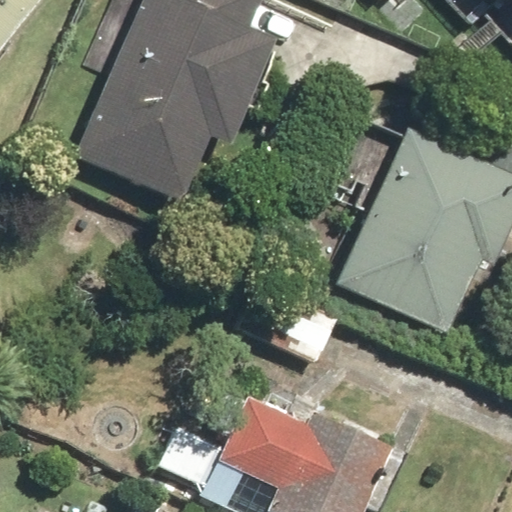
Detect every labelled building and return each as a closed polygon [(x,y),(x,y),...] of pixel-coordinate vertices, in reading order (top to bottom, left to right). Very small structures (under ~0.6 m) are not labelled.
[(0,0),(0,52),(41,0),(0,0)] [(266,0),(136,0),(75,152),(186,197),(211,134),(238,145),(283,35),(257,24),(266,0)] [(511,232),(511,169),(408,125),(337,287),(449,335),(482,259),(498,266),(511,232)] [(331,325),(249,286),(229,330),(310,369),(331,325)] [(277,511),(363,511),(395,441),(312,405),(307,416),(239,387),(209,454),(277,483),(267,507),(277,511)]
